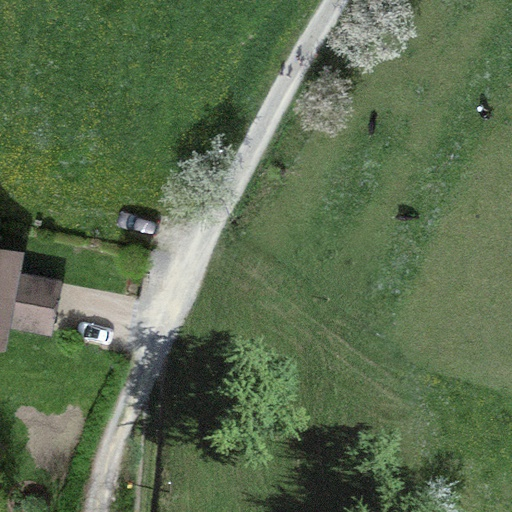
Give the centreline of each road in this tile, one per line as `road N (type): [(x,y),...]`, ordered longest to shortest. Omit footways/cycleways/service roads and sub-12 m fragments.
road 1 (track): [(202,240),(94,511)]
road 2 (unclassified): [(339,0),(202,240)]
